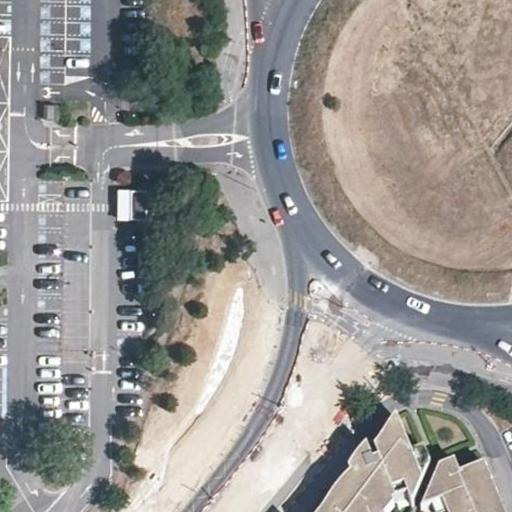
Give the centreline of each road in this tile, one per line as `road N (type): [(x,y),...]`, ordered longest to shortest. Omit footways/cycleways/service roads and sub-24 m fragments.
road 1 (secondary): [(290,201),(299,267),(289,341),(257,404),(172,511)]
road 2 (residential): [(296,511),(392,403),(418,397),(476,411),(511,488)]
road 3 (secondary): [(444,320),(405,327),(354,352),(225,511)]
road 4 (primary): [(290,201),(307,232),(351,277),(394,304),(444,320)]
road 5 (primary): [(275,55),(270,134),(290,201)]
